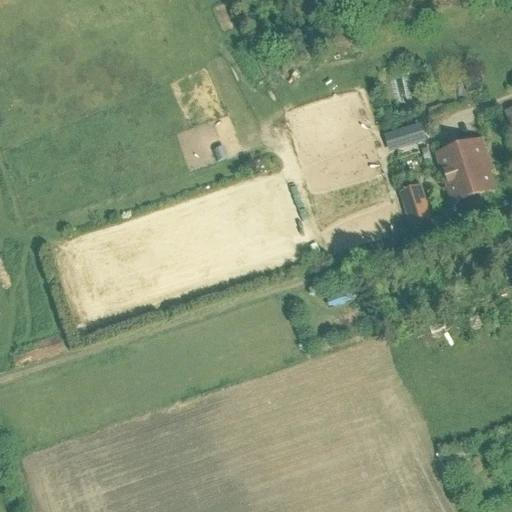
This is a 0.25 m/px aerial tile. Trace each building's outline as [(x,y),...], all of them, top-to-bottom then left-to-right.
[(464,81),(469,95),(482,91),(477,76),(464,81)] [(385,134),(391,152),(428,141),(422,123),(385,134)] [(439,158),(452,206),(494,193),(489,176),(491,176),(482,145),(439,158)] [(400,195),(410,228),(431,221),(420,189),(400,195)] [(443,457),(451,475),(470,467),(462,448),(443,457)]
